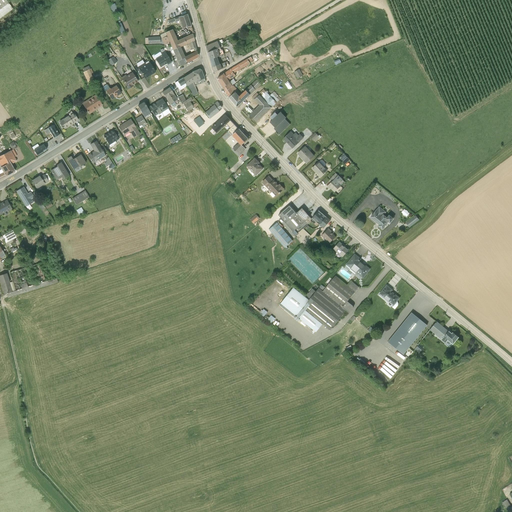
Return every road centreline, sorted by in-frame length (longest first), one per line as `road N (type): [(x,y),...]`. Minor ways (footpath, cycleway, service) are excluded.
road 1 (secondary): [(511,360),(321,203),(210,77)]
road 2 (tertiary): [(0,185),(205,60)]
road 3 (track): [(37,466),(1,300)]
road 4 (unclassified): [(210,77),(339,0)]
